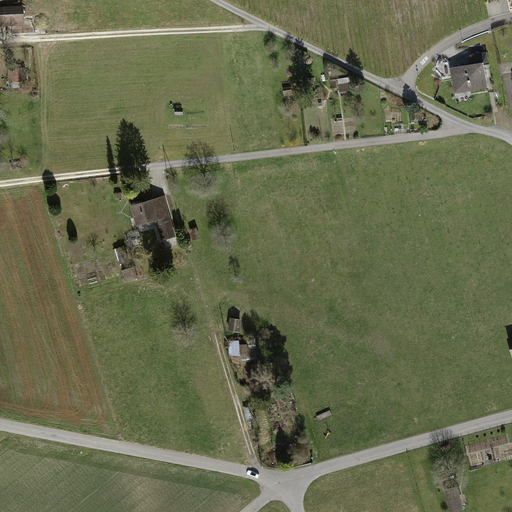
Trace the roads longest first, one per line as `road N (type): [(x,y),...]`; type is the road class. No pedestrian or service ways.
road 1 (track): [(470,127),(0,184)]
road 2 (unclassified): [(289,480),(0,424)]
road 3 (track): [(0,39),(267,26)]
road 4 (unclassified): [(511,415),(289,480)]
road 5 (track): [(399,89),(216,0)]
road 6 (residential): [(399,89),(437,49),(511,17)]
road 7 (unclassified): [(511,136),(470,127),(399,89)]
